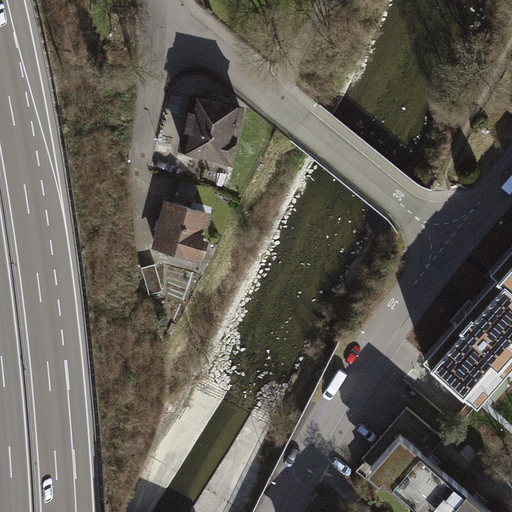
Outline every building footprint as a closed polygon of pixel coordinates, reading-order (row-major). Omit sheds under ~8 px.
[(241,107),(194,97),(183,146),(207,151),(211,155),(216,156),(220,157),(224,155),(230,156),(241,107)] [(155,246),(195,256),(206,212),(167,202),(162,221),(157,220),(155,228),(160,229),(155,246)] [(155,264),(142,267),(150,294),(163,290),(155,264)] [(511,264),(495,284),(504,290),(511,296),(511,264)] [(511,296),(504,290),(434,366),(476,402),(511,362),(511,296)] [(368,464),(416,506),(447,472),(427,454),(443,436),(415,411),(368,464)] [(490,511),(447,472),(416,506),(422,511),(490,511)]
